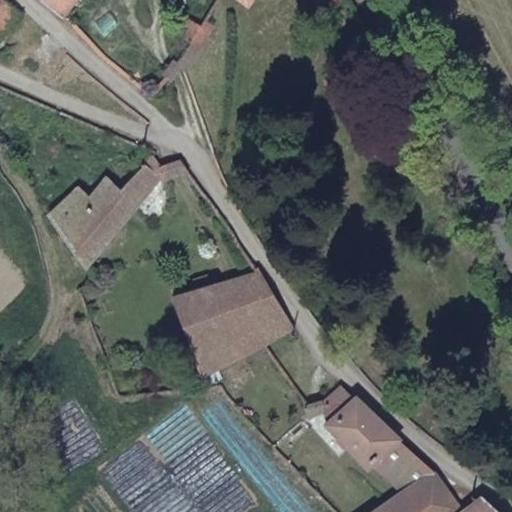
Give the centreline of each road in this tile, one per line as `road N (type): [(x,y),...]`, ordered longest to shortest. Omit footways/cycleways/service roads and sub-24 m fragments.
road 1 (unclassified): [(21,0),(177,146),(291,305),(511,508)]
road 2 (track): [(0,156),(60,281),(51,322),(16,372),(0,426)]
road 3 (tertiary): [(378,0),(511,238)]
